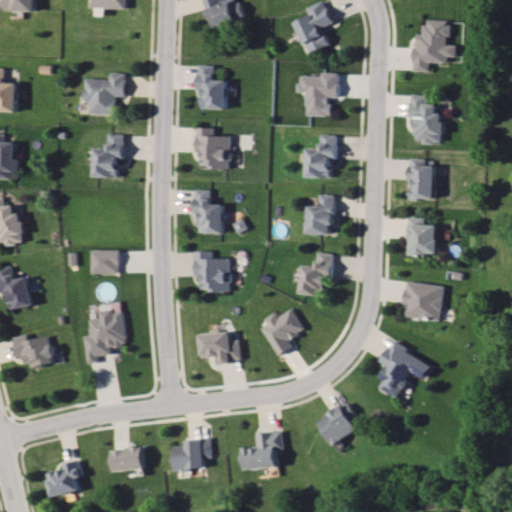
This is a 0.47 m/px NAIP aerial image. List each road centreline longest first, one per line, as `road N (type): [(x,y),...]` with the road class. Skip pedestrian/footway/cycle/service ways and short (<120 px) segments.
road 1 (residential): [(375,0),(381,57),(371,294),(353,342),(292,383),(91,406)]
road 2 (residential): [(167,0),(172,393)]
